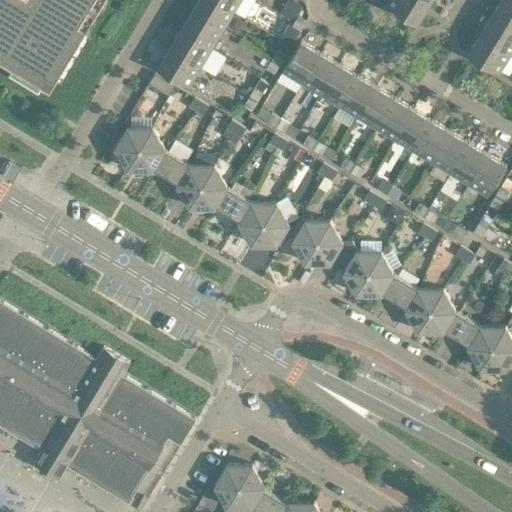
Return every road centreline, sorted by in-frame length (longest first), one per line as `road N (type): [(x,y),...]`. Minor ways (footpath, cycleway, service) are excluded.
road 1 (residential): [(254,347),(278,310),(303,295),(489,406),(511,405)]
road 2 (tertiary): [(254,347),(32,214)]
road 3 (tertiary): [(511,479),(283,363)]
road 4 (residential): [(32,214),(167,0)]
road 5 (tertiary): [(283,363),(337,411),(487,511)]
road 6 (residential): [(511,128),(324,17),(314,0)]
road 7 (residential): [(220,407),(399,511)]
road 8 (residential): [(157,511),(220,407)]
